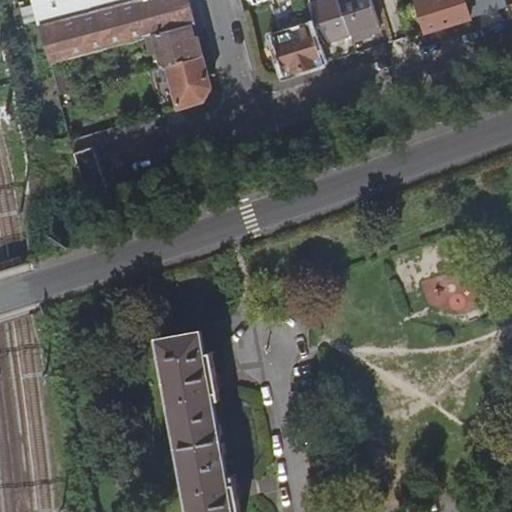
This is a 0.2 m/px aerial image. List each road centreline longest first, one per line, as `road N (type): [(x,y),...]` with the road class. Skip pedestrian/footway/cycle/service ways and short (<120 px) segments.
road 1 (tertiary): [(0,299),(511,125)]
road 2 (residential): [(511,34),(245,114)]
road 3 (residential): [(268,349),(299,511)]
road 4 (residential): [(245,114),(128,154)]
